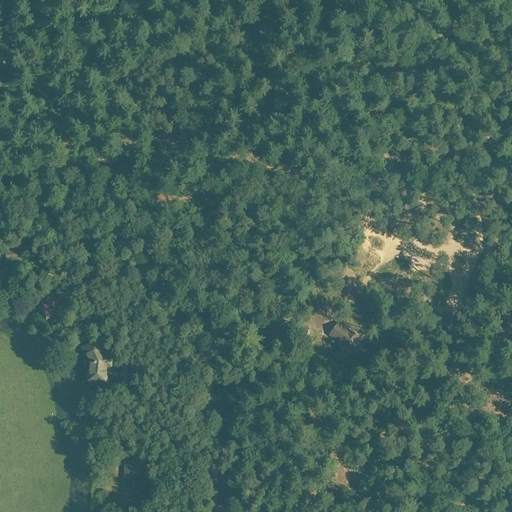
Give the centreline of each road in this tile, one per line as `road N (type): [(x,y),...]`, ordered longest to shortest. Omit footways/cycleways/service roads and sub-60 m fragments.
road 1 (track): [(198,355),(172,322),(25,208)]
road 2 (track): [(215,511),(198,355)]
road 3 (track): [(198,355),(243,329),(320,330)]
